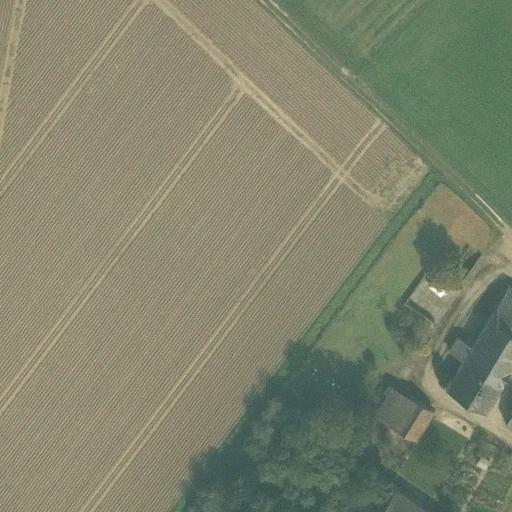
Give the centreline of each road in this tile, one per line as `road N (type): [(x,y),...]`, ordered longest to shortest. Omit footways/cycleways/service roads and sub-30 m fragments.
road 1 (track): [(511,237),(263,0)]
road 2 (track): [(511,441),(443,401),(429,379),(454,318),(477,288),(511,264)]
